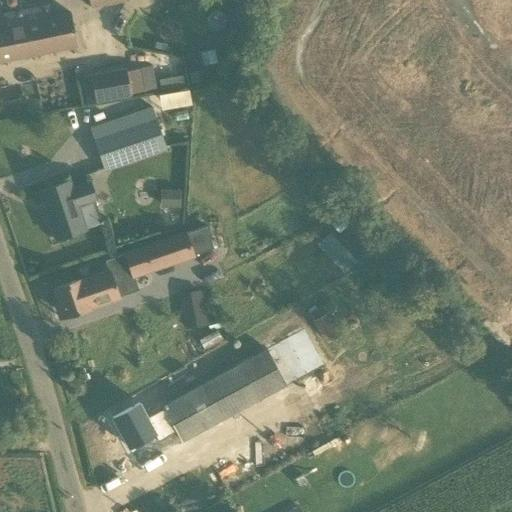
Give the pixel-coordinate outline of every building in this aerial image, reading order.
[(89,0),(91,9),(129,2),(128,0),(89,0)] [(71,13),(50,17),(48,5),(20,11),(30,56),(78,46),(71,13)] [(0,61),(30,56),(20,11),(0,14),(0,16),(2,27),(0,27),(0,61)] [(159,25),(159,34),(165,40),(174,40),(180,34),(180,26),(174,20),(166,19),(159,25)] [(91,76),(81,78),(87,104),(96,102),(96,103),(130,97),(129,94),(125,70),(125,69),(91,75),(91,76)] [(165,149),(155,118),(150,105),(90,126),(105,169),(165,149)] [(85,229),(85,228),(84,227),(100,222),(92,200),(95,200),(89,183),(71,188),(69,181),(40,191),(56,239),(85,229)] [(160,207),(175,208),(176,191),(161,190),(160,207)] [(329,200),(321,207),(329,216),(337,209),(329,200)] [(340,232),(348,225),(339,216),(332,224),(340,232)] [(132,277),(134,276),(195,257),(194,254),(214,248),(207,225),(187,231),(186,230),(123,249),(125,253),(132,277)] [(351,228),(338,240),(330,231),(316,244),(343,273),(355,261),(352,258),(366,244),(351,228)] [(80,283),(79,281),(56,289),(60,303),(66,319),(89,311),(89,309),(119,299),(118,297),(114,283),(132,277),(125,253),(104,260),(107,269),(109,273),(80,283)] [(199,293),(178,297),(185,333),(206,329),(199,293)] [(371,304),(369,326),(385,327),(387,305),(371,304)] [(335,308),(313,321),(326,343),(348,330),(335,308)] [(147,417),(139,403),(112,417),(129,447),(154,433),(158,440),(177,430),(182,441),(302,376),(283,340),(163,406),(164,408),(147,417)]
